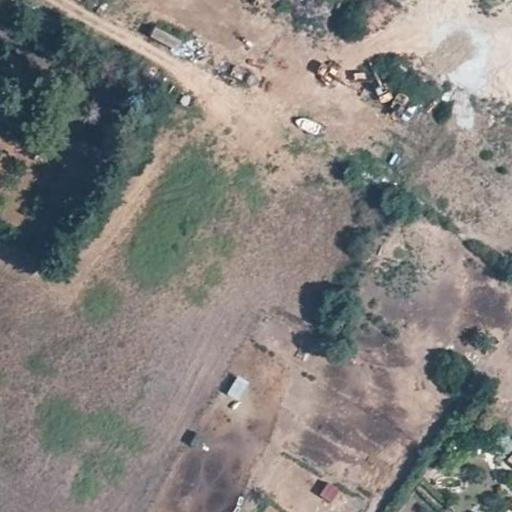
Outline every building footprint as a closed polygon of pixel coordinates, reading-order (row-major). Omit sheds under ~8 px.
[(511,19),(495,22),(496,32),(511,29),(511,19)] [(403,74),(428,62),(411,24),(386,36),(403,74)] [(38,51),(59,65),(73,45),(49,33),(48,34),(38,51)] [(349,62),(360,78),(380,65),(369,49),(349,62)] [(0,58),(0,78),(6,83),(15,67),(0,59),(0,58)] [(338,364),(358,377),(374,353),(354,340),(338,364)] [(236,376),(228,395),(240,400),(249,382),(236,376)] [(442,471),(453,478),(459,467),(451,461),(442,471)]
